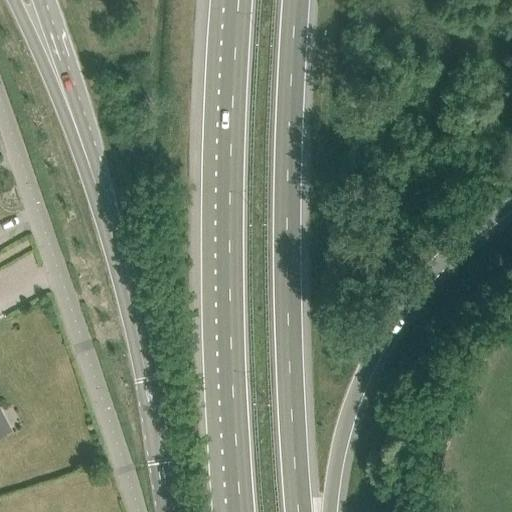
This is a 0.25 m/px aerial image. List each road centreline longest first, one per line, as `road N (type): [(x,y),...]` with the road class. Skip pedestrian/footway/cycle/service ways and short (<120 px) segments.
road 1 (trunk): [(294,511),(286,348),(295,0)]
road 2 (trunk): [(234,6),(228,311),(238,511)]
road 3 (tertiary): [(168,511),(145,325),(61,90)]
road 4 (unclassified): [(134,511),(0,104)]
road 5 (trunk): [(329,511),(339,454),(381,346),(426,281),(511,207)]
